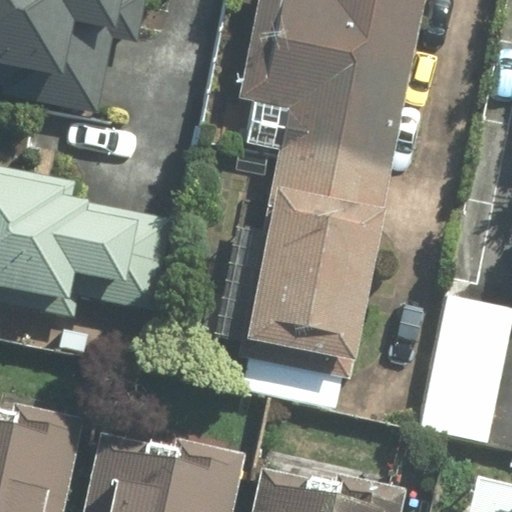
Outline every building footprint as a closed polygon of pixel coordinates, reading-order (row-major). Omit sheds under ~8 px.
[(111,40),(129,43),(137,0),(0,0),(0,67),(0,68),(0,100),(97,119),(111,40)] [(414,0),(253,0),(236,100),(282,109),(241,340),(249,341),(239,396),(341,414),(414,0)] [(75,203),(78,183),(0,169),(0,305),(68,317),(74,285),(111,291),(108,305),(158,314),(175,220),(75,203)] [(402,511),(406,492),(0,412),(0,511),(402,511)] [(511,511),(511,490),(476,483),(470,511),(511,511)]
